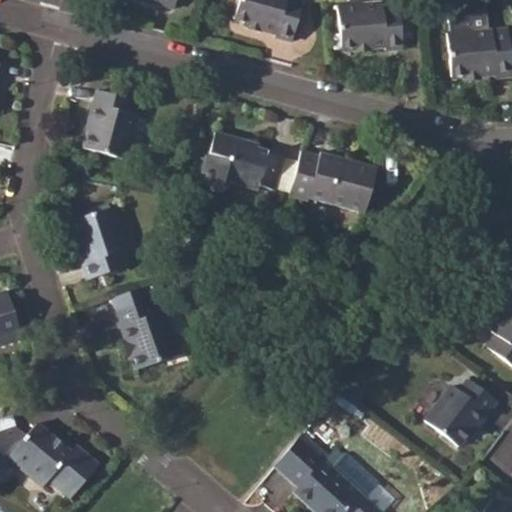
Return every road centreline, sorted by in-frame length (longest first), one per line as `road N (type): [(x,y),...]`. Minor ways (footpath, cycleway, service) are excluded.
road 1 (residential): [(511,136),(474,137),(57,25)]
road 2 (residential): [(29,231),(85,396),(227,511)]
road 3 (residential): [(57,25),(24,214),(29,231)]
